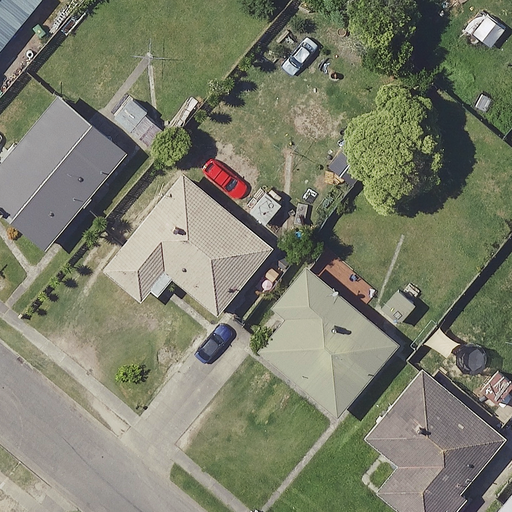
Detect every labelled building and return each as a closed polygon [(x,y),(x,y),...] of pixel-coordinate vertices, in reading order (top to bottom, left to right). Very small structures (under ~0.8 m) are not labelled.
[(0,0),(0,52),(44,0),(0,0)] [(129,150),(59,93),(0,164),(0,207),(48,247),(129,150)] [(131,97),(115,117),(151,146),(167,126),(131,97)] [(103,269),(142,301),(167,270),(219,313),(275,246),(184,172),(103,269)] [(400,341),(306,265),(273,306),(286,316),(259,349),(340,414),(400,341)] [(416,303),(399,288),(382,308),(400,323),(416,303)] [(509,436),(424,366),(367,435),(401,463),(379,490),(405,511),(444,511),(449,507),(455,511),(457,511),(470,497),(463,491),(509,436)] [(511,511),(511,492),(495,511),(511,511)]
